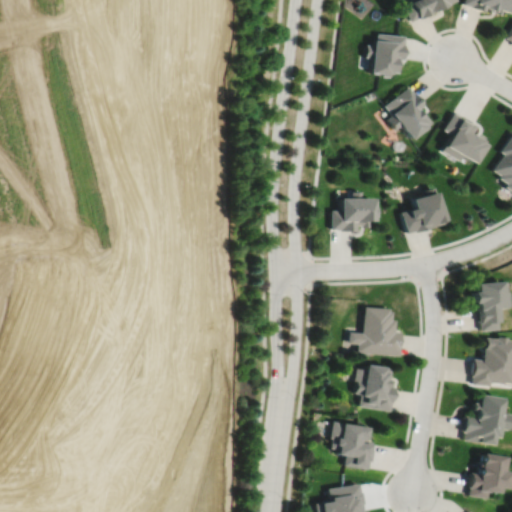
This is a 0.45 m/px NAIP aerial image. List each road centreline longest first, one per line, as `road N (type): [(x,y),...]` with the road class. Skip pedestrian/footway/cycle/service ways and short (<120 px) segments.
road 1 (residential): [(274,476),(294,379),(297,168),(318,0)]
road 2 (residential): [(298,0),(276,192),(274,476)]
road 3 (residential): [(511,229),(417,265),(277,272)]
road 4 (residential): [(426,263),(434,345),(412,492)]
